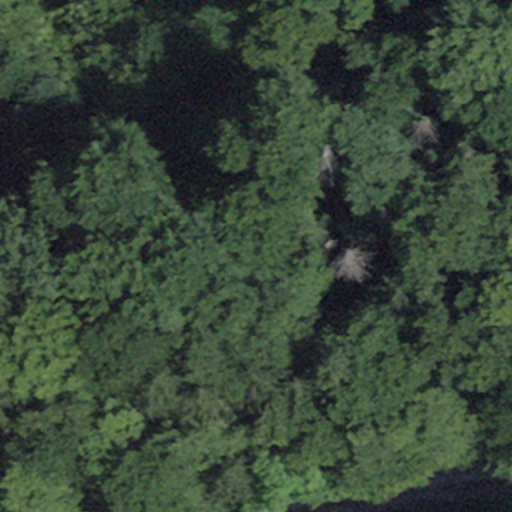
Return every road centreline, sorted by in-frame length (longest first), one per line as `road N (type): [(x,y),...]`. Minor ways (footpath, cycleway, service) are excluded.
road 1 (track): [(0,173),(257,70),(469,0)]
road 2 (track): [(511,483),(374,499),(331,511)]
